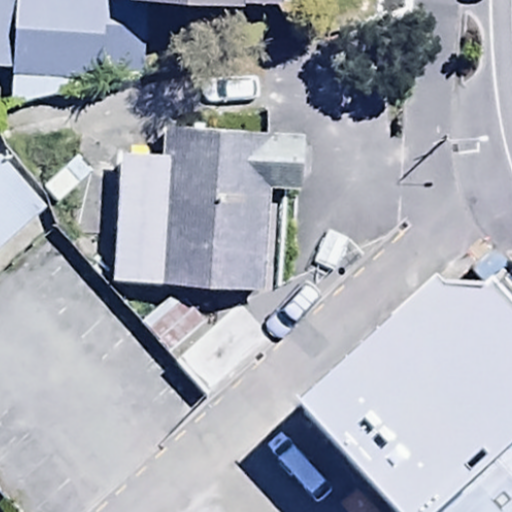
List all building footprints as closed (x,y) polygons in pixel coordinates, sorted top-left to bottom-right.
[(102,13),(101,0),(0,0),(0,69),(4,70),(2,105),(89,90),(89,80),(96,80),(97,75),(137,77),(140,26),(102,13)] [(298,131),(154,122),(145,281),(252,287),(258,189),(294,191),(298,131)] [(0,236),(36,204),(0,164),(0,236)] [(176,292),(138,323),(163,354),(201,324),(176,292)] [(266,335),(233,298),(168,357),(201,394),(266,335)] [(511,511),(511,354),(489,328),(336,456),(382,511),(511,511)] [(345,511),(361,498),(310,440),(278,468),(316,511),(345,511)]
